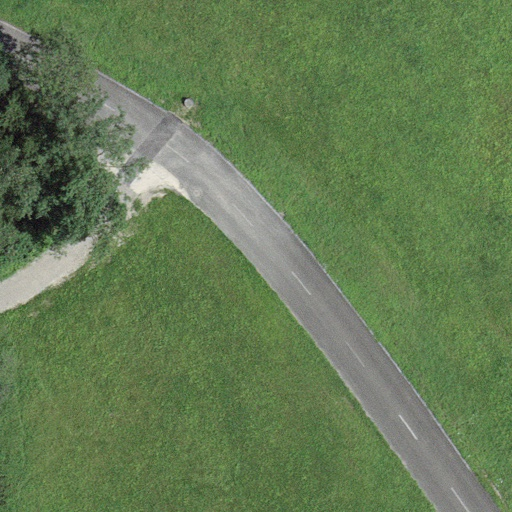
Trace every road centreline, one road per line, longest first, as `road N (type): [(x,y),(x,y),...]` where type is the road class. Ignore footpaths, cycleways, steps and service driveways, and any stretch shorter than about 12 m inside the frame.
road 1 (unclassified): [(172,142),(256,228),(473,511)]
road 2 (track): [(0,302),(45,275),(172,142)]
road 3 (track): [(0,47),(172,142)]
